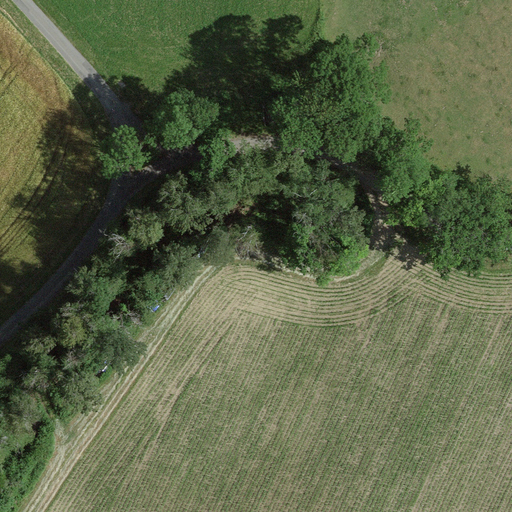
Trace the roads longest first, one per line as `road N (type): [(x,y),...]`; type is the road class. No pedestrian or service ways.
road 1 (unclassified): [(511,243),(441,227),(348,164),(304,147),(179,148)]
road 2 (unclassified): [(114,198),(82,253),(0,335)]
road 3 (unclassified): [(20,0),(116,112)]
